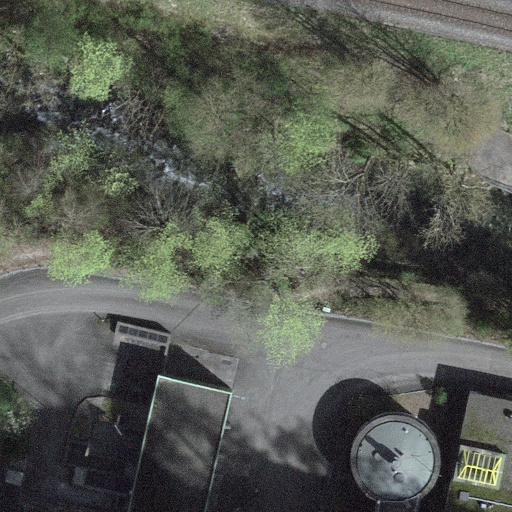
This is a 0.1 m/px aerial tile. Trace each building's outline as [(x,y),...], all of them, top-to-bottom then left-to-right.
[(172,331),(117,320),(92,438),(68,434),(61,465),(75,467),(72,481),(126,492),(122,511),(124,511),(203,511),(230,386),(164,373),(172,331)] [(511,511),(511,385),(466,375),(433,511),(511,511)] [(358,480),(375,494),(391,498),(407,497),(422,490),(436,474),(441,453),(436,432),(421,416),(401,408),(380,410),(362,421),(351,439),(350,461),(358,480)] [(0,502),(19,507),(27,471),(0,465),(0,502)] [(391,498),(375,494),(371,511),(415,511),(422,490),(407,497),(391,498)]
